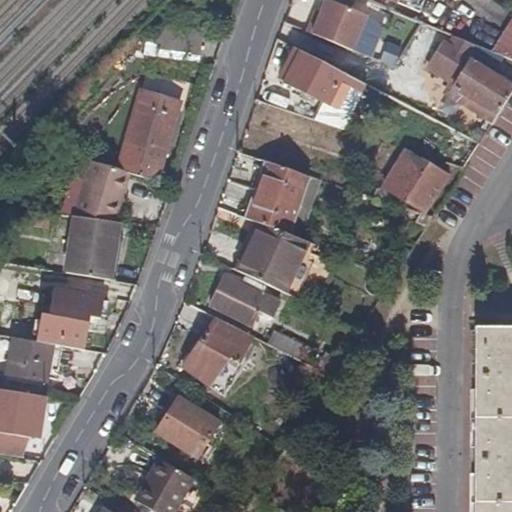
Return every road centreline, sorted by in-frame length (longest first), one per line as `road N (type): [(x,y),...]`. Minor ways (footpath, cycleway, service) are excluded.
road 1 (residential): [(43,511),(125,369),(174,258),(265,0)]
road 2 (residential): [(481,209),(457,266),(450,511)]
